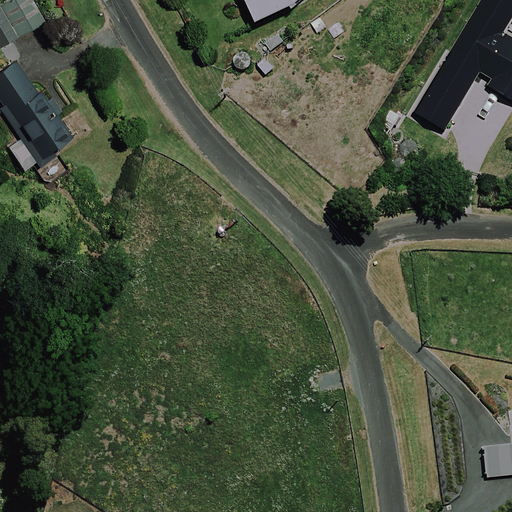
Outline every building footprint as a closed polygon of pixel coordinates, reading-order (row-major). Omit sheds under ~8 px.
[(0,25),(4,24),(15,42),(41,27),(25,0),(3,0),(0,2),(0,25)] [(239,0),(255,26),(292,12),(308,0),(239,0)] [(485,89),(505,101),(511,105),(511,42),(503,38),(511,22),(511,0),(482,0),(405,129),(437,148),(479,77),(488,83),(485,89)] [(345,33),(335,23),(322,35),(332,46),(345,33)] [(287,45),(275,34),(262,48),(274,59),(287,45)] [(257,64),(239,49),(227,64),(245,79),(257,64)] [(0,108),(14,132),(20,128),(33,149),(25,155),(31,165),(69,142),(38,90),(18,58),(0,69),(0,108)] [(278,70),(269,59),(255,69),(264,81),(278,70)] [(511,447),(482,450),(484,480),(511,477),(511,447)]
